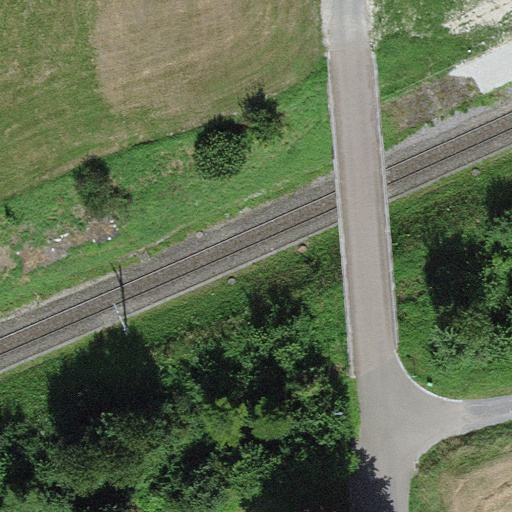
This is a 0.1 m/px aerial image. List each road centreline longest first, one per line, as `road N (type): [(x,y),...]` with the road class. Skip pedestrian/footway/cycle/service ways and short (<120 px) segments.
road 1 (residential): [(389,511),(345,0)]
road 2 (track): [(381,418),(458,419),(511,408)]
